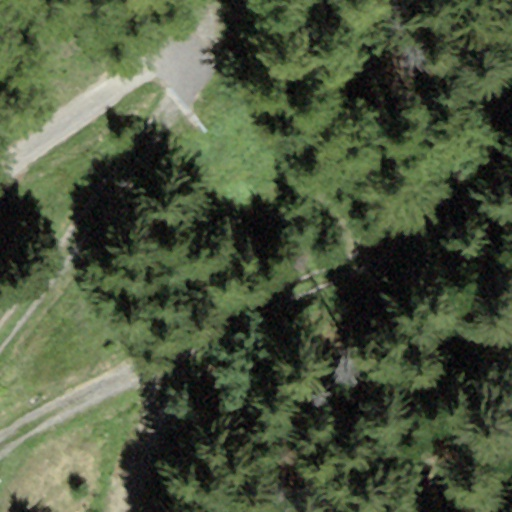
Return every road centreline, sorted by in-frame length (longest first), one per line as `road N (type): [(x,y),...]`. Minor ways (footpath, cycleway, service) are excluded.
road 1 (track): [(511,83),(407,232),(373,259),(258,307),(0,450)]
road 2 (track): [(0,346),(198,73),(197,55),(173,42),(101,107),(0,172)]
road 3 (track): [(133,511),(168,384),(164,363)]
